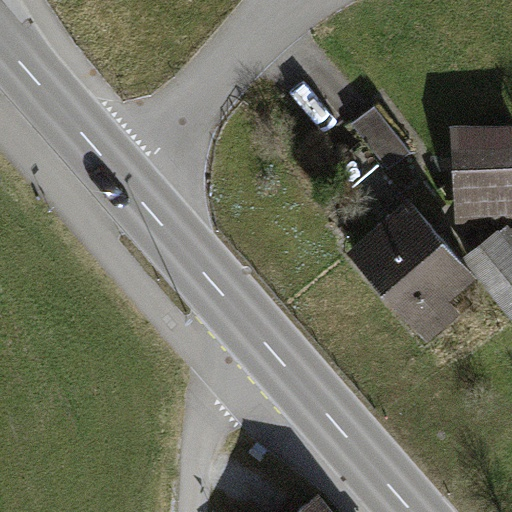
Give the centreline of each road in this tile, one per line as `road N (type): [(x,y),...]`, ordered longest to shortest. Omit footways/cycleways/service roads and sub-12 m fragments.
road 1 (secondary): [(124,183),(412,511)]
road 2 (residential): [(289,0),(124,183)]
road 3 (track): [(270,349),(201,417),(193,511)]
road 4 (secondary): [(0,39),(124,183)]
